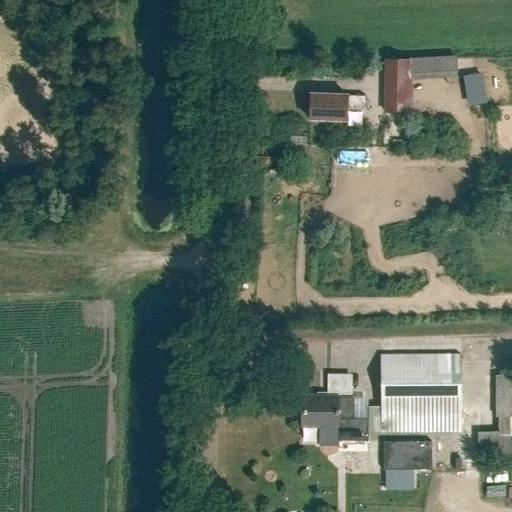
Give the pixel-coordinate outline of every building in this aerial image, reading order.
[(383,111),(408,111),(409,80),(456,78),(456,57),(409,59),(385,58),(383,111)] [(478,70),(457,75),(464,104),(484,100),(478,70)] [(363,110),(364,97),(347,96),(347,94),(310,93),(310,119),(346,120),(346,110),(363,110)] [(457,353),(377,354),(378,432),(458,431),(457,353)] [(511,374),(492,375),(492,415),(495,415),(496,434),(475,434),(475,456),(511,454),(511,374)] [(338,397),(303,396),(302,424),(318,424),(318,446),(334,446),(334,439),(365,440),(365,417),(351,417),(351,397),(338,397)] [(380,440),(381,468),(429,468),(429,440),(380,440)]
